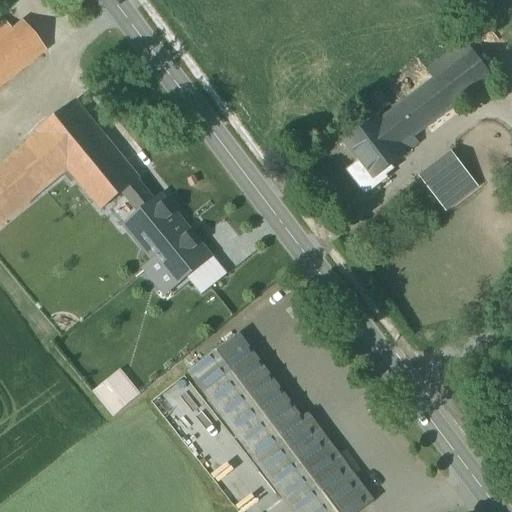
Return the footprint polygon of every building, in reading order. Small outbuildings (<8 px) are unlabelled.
[(7,33),(0,24),(0,83),(44,48),(22,21),(7,33)] [(492,79),(464,43),(427,72),(433,80),(379,122),(377,119),(345,143),(359,162),(346,171),(365,197),(388,179),(383,173),(418,146),(413,139),(492,79)] [(138,182),(65,103),(0,159),(0,223),(59,173),(95,215),(124,193),(138,182)] [(476,187),(451,154),(419,177),(445,211),(476,187)] [(174,286),(208,258),(161,199),(155,204),(138,182),(124,193),(141,215),(127,227),(174,286)] [(300,421),(253,356),(205,392),(293,511),(362,511),(374,504),(308,415),(300,421)]
